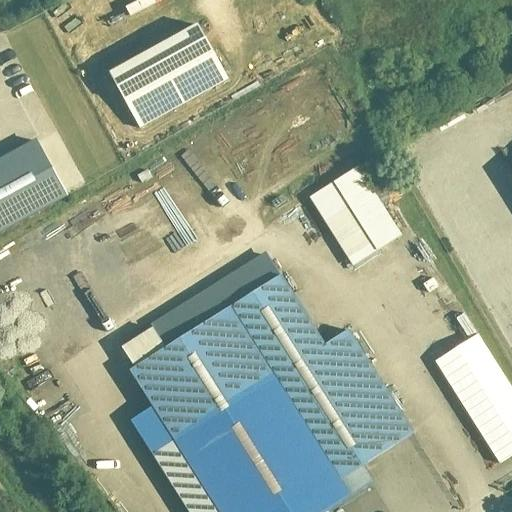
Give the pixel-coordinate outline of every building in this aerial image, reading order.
[(195,33),(109,79),(138,132),(224,86),(195,33)] [(39,136),(0,156),(0,233),(70,196),(39,136)] [(511,161),(485,178),(511,222),(511,161)] [(349,173),(299,204),(341,272),(391,241),(349,173)] [(155,465),(184,511),(319,511),(419,450),(351,342),(324,359),(277,283),(129,375),(177,451),(155,465)] [(511,404),(470,338),(427,365),(495,473),(511,462),(511,404)]
